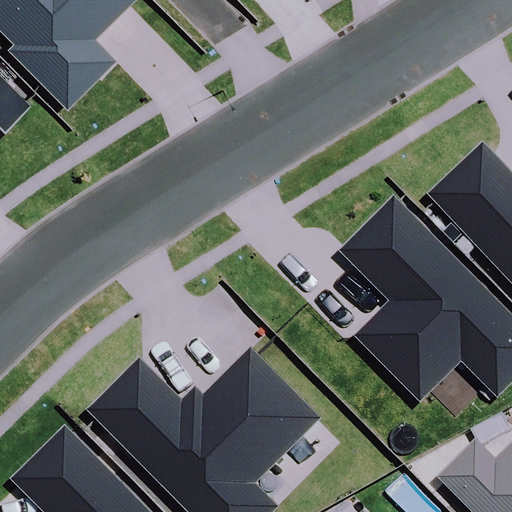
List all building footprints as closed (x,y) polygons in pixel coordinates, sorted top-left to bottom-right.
[(0,0),(0,19),(19,39),(13,44),(71,103),(119,57),(96,34),(130,0),(0,0)] [(0,133),(32,102),(0,69),(0,133)] [(511,166),(489,142),(437,190),(511,270),(511,166)] [(511,386),(511,306),(402,196),(349,248),(400,300),(364,335),(427,398),(467,359),(503,395),(511,386)] [(260,484),(328,418),(258,347),(210,394),(203,388),(189,402),(146,359),(97,407),(200,511),(277,511),(283,507),(260,484)] [(155,511),(72,428),(20,479),(52,511),(155,511)] [(482,441),(448,474),(485,511),(511,511),(511,450),(502,461),(482,441)]
